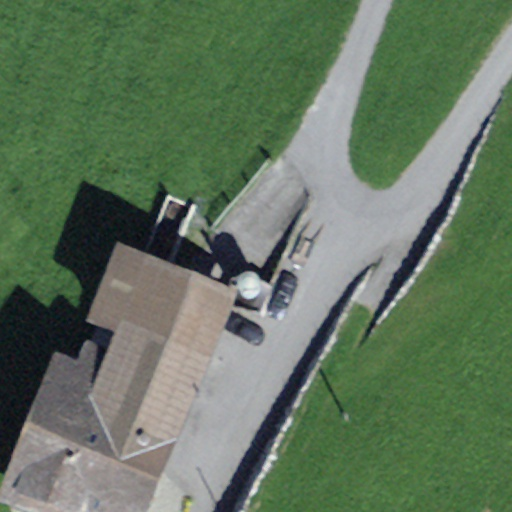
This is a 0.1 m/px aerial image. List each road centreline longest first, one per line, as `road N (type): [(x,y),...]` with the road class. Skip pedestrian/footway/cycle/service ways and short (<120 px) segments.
road 1 (track): [(380,0),(229,439),(219,490)]
road 2 (track): [(205,511),(219,490),(511,270)]
road 3 (track): [(212,262),(321,178)]
